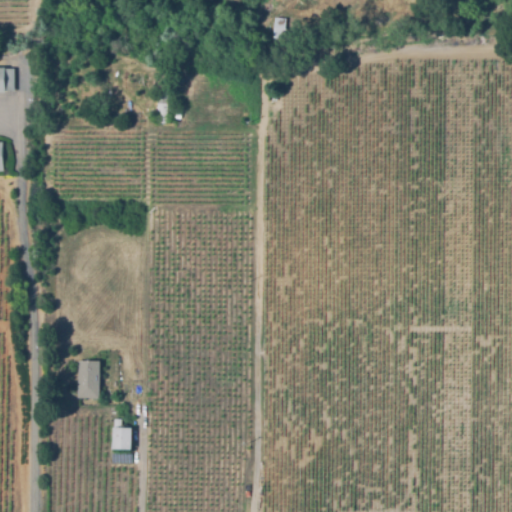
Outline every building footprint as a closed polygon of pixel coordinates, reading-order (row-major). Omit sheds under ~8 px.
[(274,17),(285,17),(285,38),(273,37),(274,17)] [(0,90),(0,68),(6,68),(6,69),(15,69),(16,90),(0,90)] [(170,122),(157,122),(158,90),(170,90),(170,122)] [(99,399),(77,398),(77,361),(100,361),(99,399)] [(131,450),(111,449),(111,429),(132,429),(131,450)]
